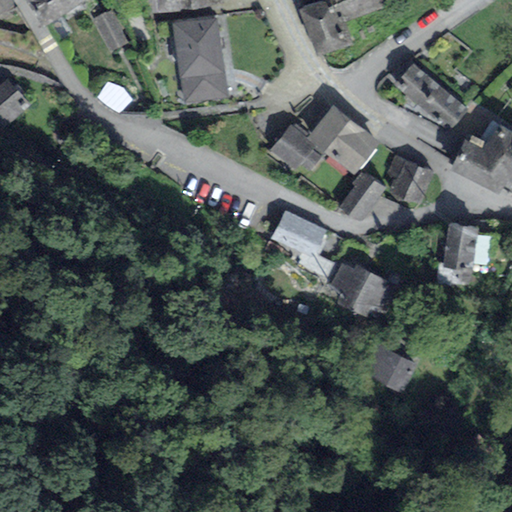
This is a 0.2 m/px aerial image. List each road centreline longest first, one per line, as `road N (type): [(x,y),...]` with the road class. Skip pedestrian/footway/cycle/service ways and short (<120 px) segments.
road 1 (residential): [(489,203),(401,226),(337,225),(99,113),(74,93),(20,0)]
road 2 (track): [(99,113),(104,146),(138,190),(196,303),(205,348),(218,355)]
road 3 (unclassified): [(340,93),(489,203)]
road 4 (residential): [(472,0),(340,93)]
